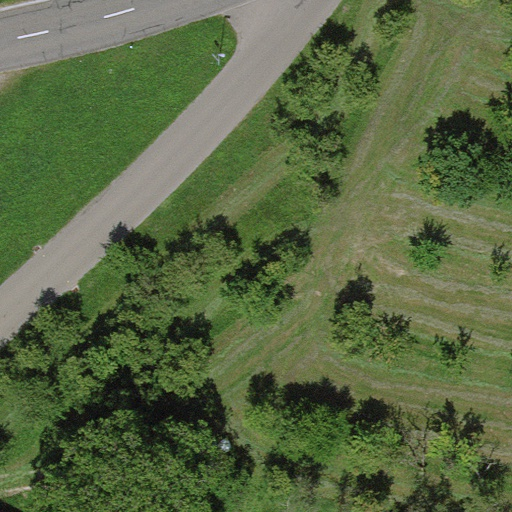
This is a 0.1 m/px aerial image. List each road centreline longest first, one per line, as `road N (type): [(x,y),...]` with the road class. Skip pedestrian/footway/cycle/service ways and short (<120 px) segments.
road 1 (residential): [(0,314),(150,181),(282,47),(314,0)]
road 2 (tertiary): [(0,42),(165,0)]
